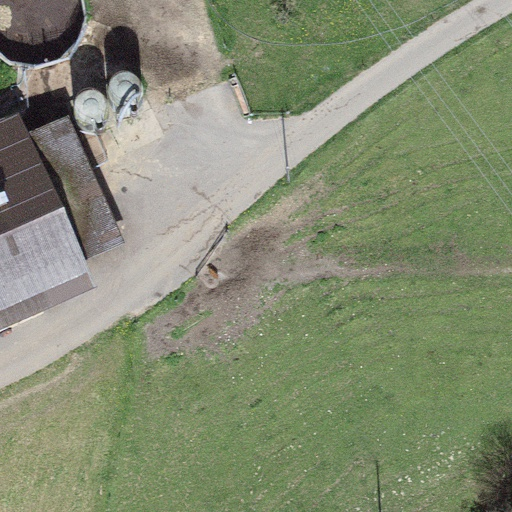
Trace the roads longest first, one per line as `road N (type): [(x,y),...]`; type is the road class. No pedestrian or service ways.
road 1 (track): [(0,370),(121,300),(278,160),(416,55),(507,0)]
road 2 (track): [(236,193),(141,42),(124,0)]
